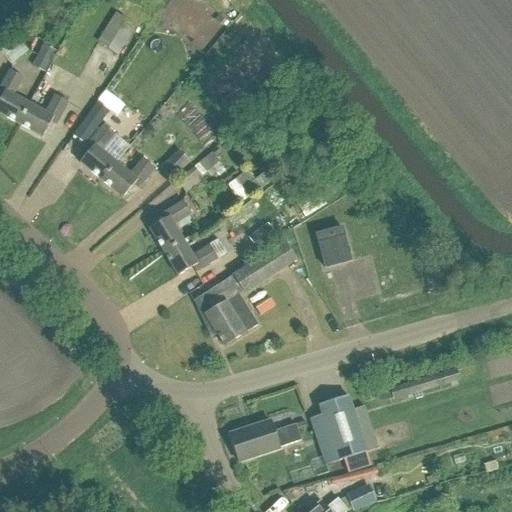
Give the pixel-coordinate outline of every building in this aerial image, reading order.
[(100,40),(122,53),(136,28),(115,16),(100,40)] [(13,36),(0,49),(0,53),(14,67),(29,52),(13,36)] [(0,100),(0,114),(19,125),(30,104),(16,97),(24,80),(10,73),(0,91),(0,94),(3,95),(0,100)] [(19,125),(44,138),(50,125),(56,126),(68,103),(54,95),(45,112),(30,104),(19,125)] [(85,146),(108,113),(96,104),(73,137),(85,146)] [(79,165),(101,182),(116,164),(102,153),(116,137),(103,127),(86,148),(90,151),(79,165)] [(171,180),(174,178),(190,163),(178,150),(159,167),(171,180)] [(202,178),(220,163),(212,154),(195,169),(202,178)] [(101,182),(123,200),(134,186),(138,190),(154,170),(141,160),(129,175),(116,164),(101,182)] [(271,182),(265,173),(252,182),(246,173),(227,186),(241,207),(258,197),(256,193),(271,182)] [(327,191),(308,202),(314,213),(333,202),(327,191)] [(148,230),(162,254),(183,241),(175,227),(192,217),(183,202),(161,216),(163,221),(148,230)] [(307,221),(294,225),(303,257),(316,253),(307,221)] [(258,252),(277,239),(268,226),(249,239),(258,252)] [(315,236),(325,270),(351,263),(341,229),(315,236)] [(162,254),(177,278),(192,269),(195,274),(217,260),(209,246),(192,256),(183,241),(162,254)] [(216,336),(223,346),(246,335),(245,334),(258,326),(240,297),(243,295),(243,296),(296,261),(284,244),(232,278),(231,277),(193,302),(193,303),(192,303),(210,339),(216,336)] [(388,389),(391,401),(436,388),(433,376),(388,389)] [(348,397),(318,407),(322,417),(310,420),(325,467),(366,453),(348,397)] [(279,449),(273,433),(270,423),(229,436),(238,463),(279,449)] [(295,426),(273,433),(279,449),(301,442),(295,426)] [(373,451),(384,448),(379,426),(368,428),(373,451)] [(367,453),(343,461),(348,475),(371,467),(367,453)] [(366,489),(346,497),(347,498),(352,509),(352,511),(353,511),(373,503),(366,489)] [(352,509),(347,498),(339,502),(347,511),(352,509)] [(320,503),(309,511),(347,511),(339,502),(337,500),(325,509),(320,503)]
